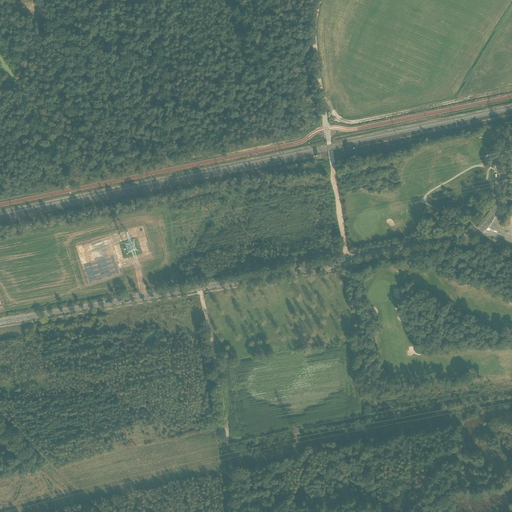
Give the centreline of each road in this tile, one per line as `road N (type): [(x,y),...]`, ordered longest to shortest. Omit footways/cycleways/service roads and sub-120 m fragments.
road 1 (unclassified): [(0,321),(331,265),(486,226)]
road 2 (track): [(201,293),(238,511)]
road 3 (track): [(156,10),(179,154),(190,165)]
road 4 (track): [(345,260),(326,128)]
road 5 (track): [(326,128),(314,60),(319,0)]
